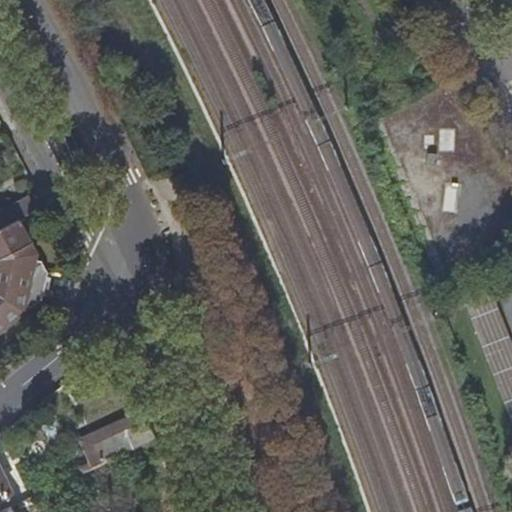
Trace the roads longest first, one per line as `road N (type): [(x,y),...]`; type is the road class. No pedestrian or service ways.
road 1 (residential): [(129,303),(131,236),(120,179),(36,0)]
road 2 (residential): [(0,88),(129,303)]
road 3 (residential): [(129,303),(227,511)]
road 4 (residential): [(0,404),(129,303)]
road 5 (residential): [(426,0),(490,94),(511,107)]
